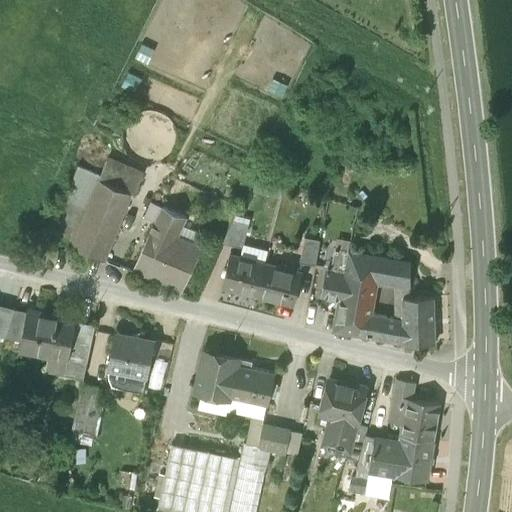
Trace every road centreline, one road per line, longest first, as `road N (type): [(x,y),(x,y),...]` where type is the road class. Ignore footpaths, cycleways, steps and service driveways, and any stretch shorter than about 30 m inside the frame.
road 1 (residential): [(0,270),(484,387)]
road 2 (tertiary): [(484,387),(474,123),(456,0)]
road 3 (tertiary): [(476,511),(484,387)]
